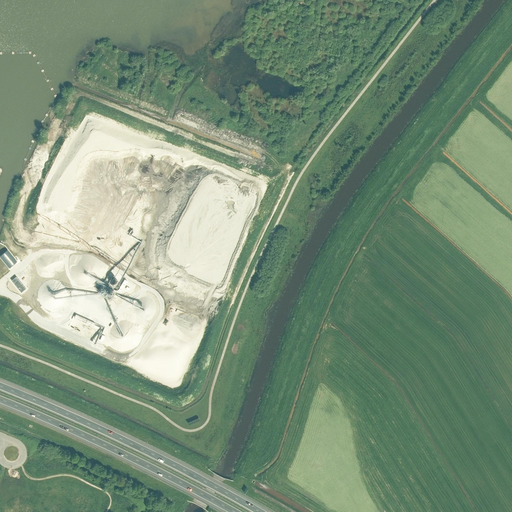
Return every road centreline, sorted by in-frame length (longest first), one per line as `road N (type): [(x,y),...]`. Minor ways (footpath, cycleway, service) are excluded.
road 1 (motorway): [(259,511),(0,385)]
road 2 (motorway): [(0,399),(234,511)]
